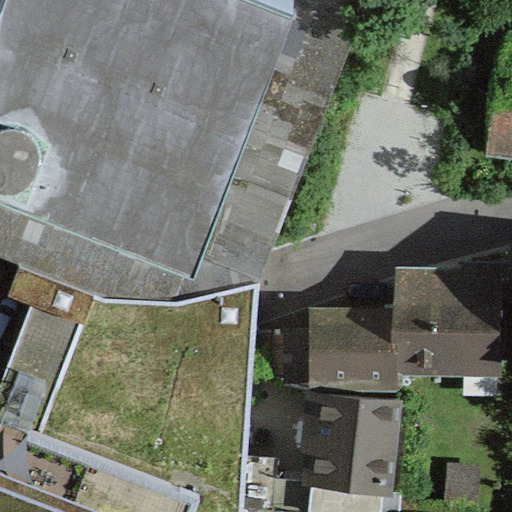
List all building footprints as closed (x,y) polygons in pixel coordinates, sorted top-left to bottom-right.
[(0,0),(0,252),(20,260),(53,273),(105,293),(177,297),(259,278),(260,278),(363,0),(0,0)] [(503,54),(511,54),(511,33),(505,33),(503,54)] [(511,150),(511,54),(503,54),(489,148),(511,150)] [(511,242),(511,243),(511,263),(510,284),(501,284),(419,282),(397,281),(397,310),(312,310),(312,329),(286,329),(285,384),(311,389),(313,389),(313,387),(312,382),(402,383),(402,367),(499,369),(501,296),(511,297),(511,242)] [(0,511),(241,511),(243,510),(244,507),(243,506),(246,458),(247,450),(252,367),(254,330),(256,304),(259,278),(177,297),(105,293),(53,273),(20,260),(8,290),(32,299),(78,317),(78,357),(64,356),(63,394),(49,394),(49,431),(0,412),(0,511)] [(313,389),(311,389),(311,393),(321,394),(316,435),(312,472),(311,479),(276,476),(278,460),(246,458),(243,506),(244,507),(297,511),(309,511),(379,511),(382,489),(387,489),(396,396),(313,389)]
